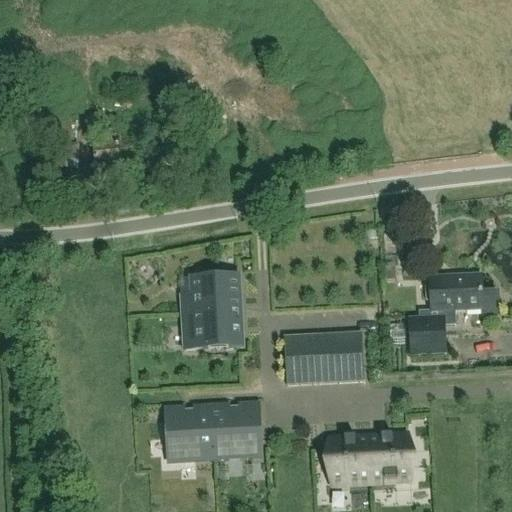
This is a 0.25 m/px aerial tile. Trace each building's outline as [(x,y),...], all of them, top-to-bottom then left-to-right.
[(227,80),(228,103),(236,102),(236,80),(227,80)] [(0,107),(0,133),(14,135),(15,109),(0,107)] [(102,140),(93,141),(97,170),(140,166),(137,137),(122,139),(120,119),(100,121),(102,140)] [(75,126),(33,126),(33,146),(53,146),(53,168),(51,170),(51,200),(79,200),(79,147),(75,147),(75,126)] [(396,283),(396,269),(386,270),(386,283),(396,283)] [(500,294),(483,295),(482,277),(430,280),(432,312),(432,315),(455,313),(483,312),(483,320),(501,319),(500,294)] [(184,299),(184,316),(240,313),(239,278),(193,281),(194,298),(184,299)] [(419,322),(410,322),(412,357),(446,356),(445,329),(456,328),(455,313),(432,315),(432,312),(419,313),(419,322)] [(240,313),(184,316),(186,352),(211,350),(211,345),(226,344),(226,349),(242,349),(240,313)] [(285,340),(287,388),(365,384),(362,336),(285,340)] [(213,412),(215,460),(220,460),(221,463),(253,461),(252,458),(260,457),(259,441),(256,441),(255,426),(258,426),(257,410),(213,412)] [(171,462),(215,460),(213,412),(168,414),(171,462)] [(369,440),(371,486),(411,484),(409,438),(393,439),(393,437),(392,437),(392,439),(383,440),(383,437),(381,438),(382,440),(369,440)] [(332,488),(371,486),(369,440),(356,441),(356,439),(355,439),(355,441),(346,441),(346,439),(345,440),(345,442),(329,442),(332,488)]
